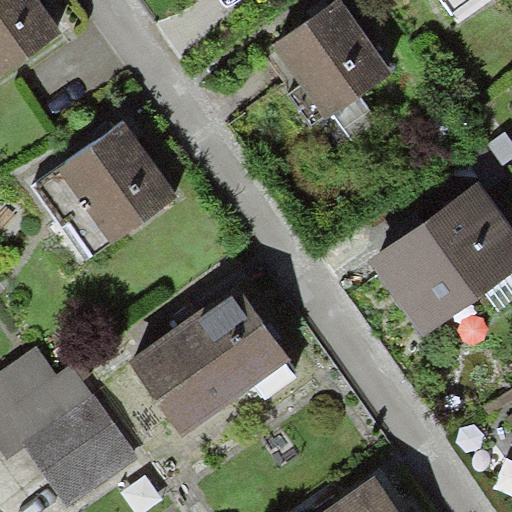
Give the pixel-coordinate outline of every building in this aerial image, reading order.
[(0,0),(0,78),(61,35),(36,0),(0,0)] [(312,125),(394,72),(346,0),(338,0),(273,42),(301,85),(290,91),(312,125)] [(477,0),(438,0),(451,18),(477,0)] [(63,229),(71,224),(92,255),(178,196),(125,120),(31,185),(63,229)] [(421,339),(511,276),(511,234),(480,187),(369,263),(421,339)] [(259,404),(298,376),(235,287),(129,363),(184,440),(251,393),(259,404)] [(39,348),(0,374),(0,444),(9,457),(29,443),(70,503),(136,458),(73,367),(59,377),(39,348)] [(326,511),(398,511),(374,478),(326,511)]
